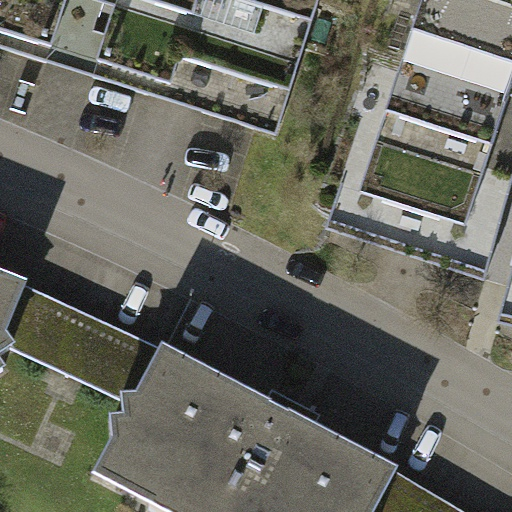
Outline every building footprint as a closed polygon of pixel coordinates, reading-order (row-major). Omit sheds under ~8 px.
[(0,0),(0,76),(26,5),(12,0),(0,0)] [(98,0),(92,18),(179,49),(189,23),(281,56),(300,0),(98,0)] [(511,0),(412,0),(399,44),(511,80),(511,0)] [(179,49),(92,18),(65,95),(154,127),(163,99),(254,132),(281,56),(189,23),(179,49)] [(511,80),(399,44),(372,128),(491,166),(511,99),(511,80)] [(372,128),(346,212),(465,249),(491,166),(372,128)] [(0,393),(11,369),(140,431),(180,362),(38,298),(0,282),(0,393)] [(143,511),(461,511),(410,483),(180,362),(140,431),(107,493),(143,511)]
